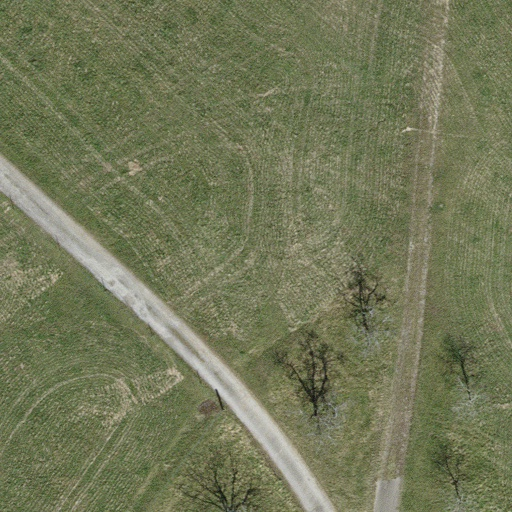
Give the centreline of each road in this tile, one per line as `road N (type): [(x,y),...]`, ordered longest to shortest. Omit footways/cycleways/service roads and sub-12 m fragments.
road 1 (track): [(379,511),(414,303),(436,0)]
road 2 (track): [(320,511),(242,403),(0,174)]
